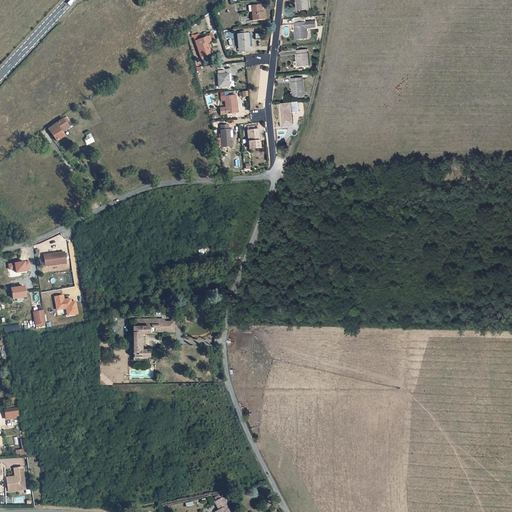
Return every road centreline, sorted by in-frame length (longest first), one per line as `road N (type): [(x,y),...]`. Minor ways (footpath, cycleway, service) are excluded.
road 1 (residential): [(287,511),(227,377),(225,331),(273,174)]
road 2 (residential): [(0,250),(159,184),(273,174)]
road 3 (track): [(273,174),(305,122),(329,0)]
road 4 (residential): [(273,174),(269,112),(279,0)]
